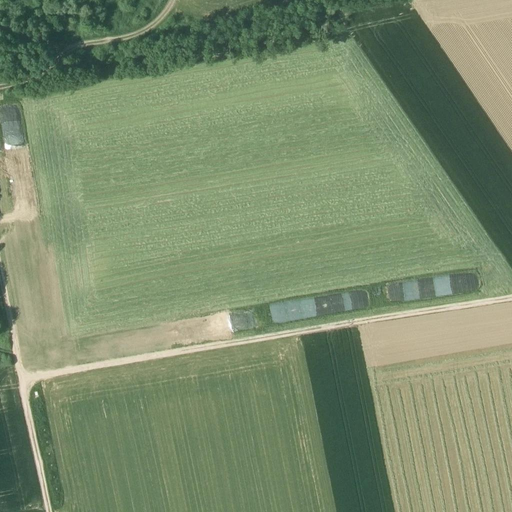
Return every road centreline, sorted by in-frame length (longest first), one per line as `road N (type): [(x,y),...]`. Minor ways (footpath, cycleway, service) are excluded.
road 1 (track): [(20,378),(511,298)]
road 2 (track): [(0,267),(47,511)]
road 3 (track): [(168,0),(140,32),(69,47),(48,74),(0,89)]
